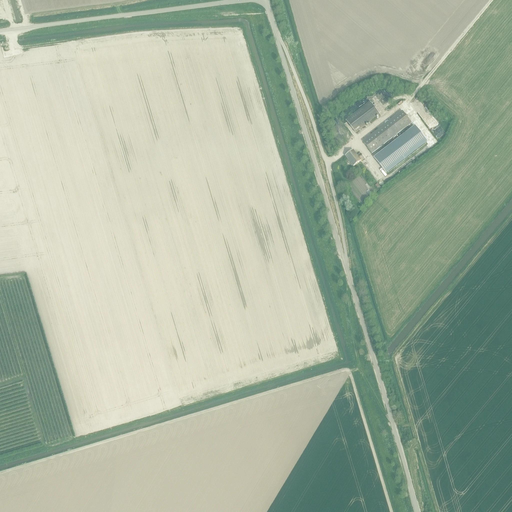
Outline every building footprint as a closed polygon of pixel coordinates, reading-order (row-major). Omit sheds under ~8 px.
[(2,40),(4,54),(24,50),(23,44),(15,46),(13,37),(2,40)] [(370,101),(345,120),(355,133),(379,114),(370,101)] [(371,153),(411,122),(402,111),(362,141),(371,153)] [(414,126),(374,157),(387,173),(426,142),(414,126)] [(353,150),(345,156),(353,166),(360,160),(361,161),(364,158),(360,153),(357,156),(353,150)]
